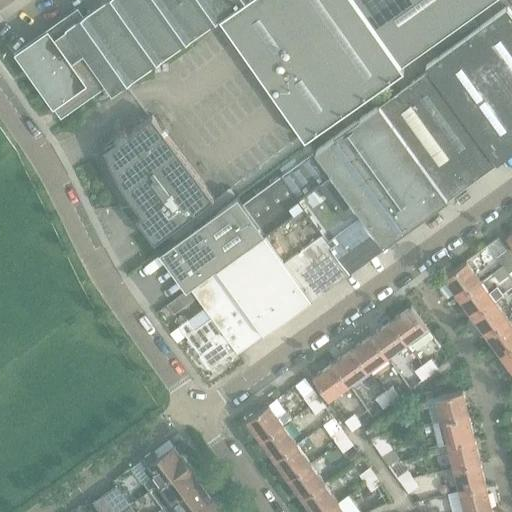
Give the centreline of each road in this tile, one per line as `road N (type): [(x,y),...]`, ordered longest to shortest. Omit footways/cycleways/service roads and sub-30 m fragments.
road 1 (residential): [(199,412),(511,190)]
road 2 (unclassified): [(199,412),(0,96)]
road 3 (residential): [(39,511),(162,422),(199,412)]
road 4 (residential): [(269,511),(199,412)]
